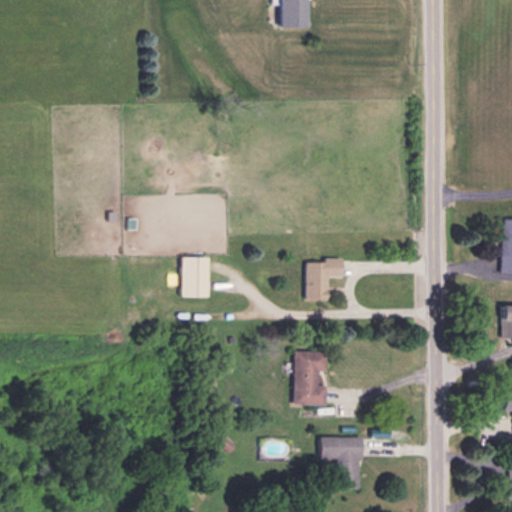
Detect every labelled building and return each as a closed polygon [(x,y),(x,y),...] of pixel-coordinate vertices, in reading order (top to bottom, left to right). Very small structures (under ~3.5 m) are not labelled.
[(304,0),(277,0),(277,29),(304,29),(304,0)] [(496,275),(511,275),(511,220),(496,220),(496,275)] [(204,258),(177,258),(177,299),(204,299),(204,258)] [(324,279),(337,279),(337,261),(302,261),(302,301),(324,301),(324,279)] [(511,306),(496,306),(496,339),(511,339),(511,306)] [(321,386),(313,386),(313,372),(321,372),(321,352),(289,352),(289,405),(321,406),(321,386)] [(509,434),(511,434),(511,392),(497,392),(497,412),(509,412),(509,434)] [(315,461),(332,461),(332,490),(356,490),(356,438),(315,438),(315,461)] [(511,460),(503,461),(502,499),(511,498),(511,460)]
